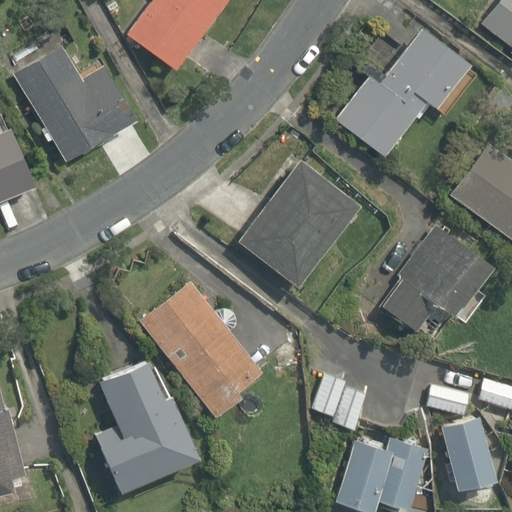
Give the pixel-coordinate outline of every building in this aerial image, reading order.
[(145,0),(123,32),(172,67),(219,0),(145,0)] [(511,0),(489,0),(475,22),(511,48),(507,54),(511,57),(511,0)] [(374,55),(327,118),(377,155),(415,103),(439,121),(467,82),(457,74),(466,62),(409,20),(380,60),(374,55)] [(52,37),(2,64),(54,160),(129,119),(105,74),(79,88),(52,37)] [(0,197),(28,186),(4,124),(0,113),(0,197)] [(511,164),(480,140),(440,194),(511,247),(511,164)] [(291,161),(228,242),(287,288),(349,207),(291,161)] [(485,257),(427,221),(372,311),(408,333),(411,327),(430,338),(443,318),(447,320),(485,257)] [(188,276),(131,316),(203,417),(234,395),(228,387),(254,368),(188,276)] [(156,394),(140,356),(87,378),(106,424),(83,434),(107,488),(191,453),(164,390),(156,394)] [(342,379),(344,374),(325,367),(309,409),(328,416),(330,411),(342,379)] [(511,381),(476,374),(471,398),(508,406),(511,390),(511,381)] [(346,430),(362,387),(342,379),(330,411),(328,416),(326,422),(346,430)] [(425,384),(420,404),(455,412),(459,391),(425,384)] [(484,480),(469,413),(429,422),(445,489),(484,480)] [(0,491),(15,488),(0,425),(0,491)] [(381,446),(376,445),(378,438),(361,433),(359,440),(348,438),(331,503),(364,511),(367,500),(381,446)] [(405,510),(421,449),(383,439),(381,446),(374,475),(367,500),(405,510)]
